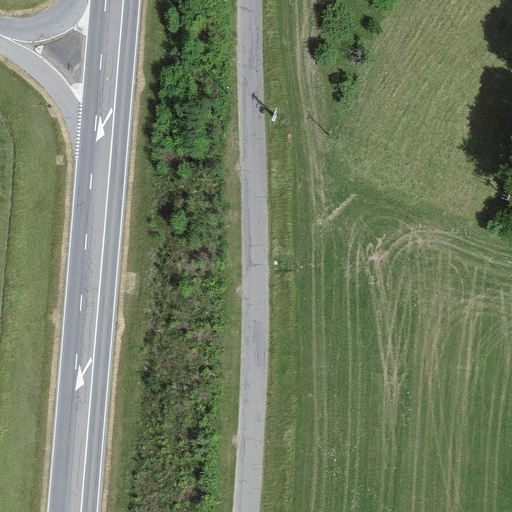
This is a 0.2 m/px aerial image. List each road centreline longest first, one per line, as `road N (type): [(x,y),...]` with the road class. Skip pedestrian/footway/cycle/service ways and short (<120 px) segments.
road 1 (unclassified): [(247,511),(256,268),(251,0)]
road 2 (primary): [(103,156),(75,511)]
road 3 (unclassified): [(0,36),(61,95),(103,156)]
road 4 (primary): [(115,0),(103,156)]
